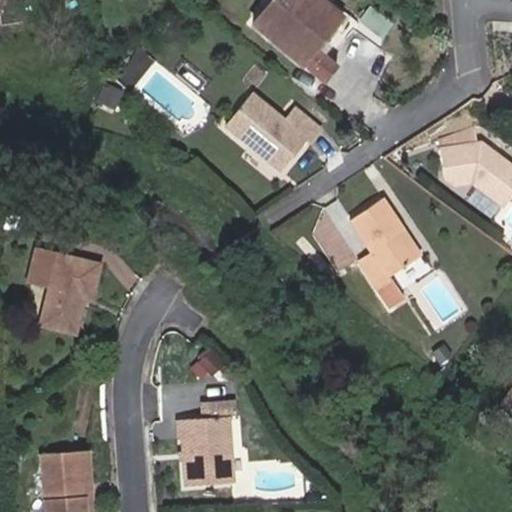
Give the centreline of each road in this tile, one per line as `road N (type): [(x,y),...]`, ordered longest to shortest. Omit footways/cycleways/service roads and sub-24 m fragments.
road 1 (residential): [(464,1),(472,87),(270,216)]
road 2 (residential): [(177,249),(133,364),(134,511)]
